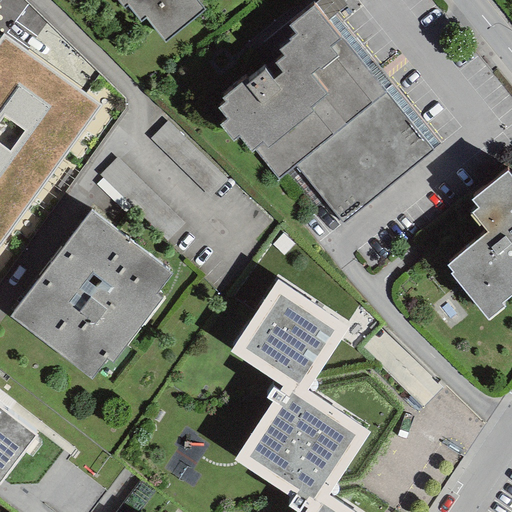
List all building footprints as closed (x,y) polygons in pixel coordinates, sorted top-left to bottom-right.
[(116,0),(124,9),(127,7),(140,23),(145,19),(165,43),(206,10),(197,0),(116,0)] [(342,0),(320,0),(315,4),(328,20),(335,15),(347,5),(342,0)] [(241,83),(221,99),(224,103),(217,108),(227,120),(220,125),(232,141),(238,136),(251,152),(254,150),(278,179),(295,166),(342,224),(433,150),(328,20),(315,4),(289,25),(295,33),(287,40),(289,42),(278,50),(283,57),(275,63),(282,73),(272,81),(264,70),(244,86),(241,83)] [(440,144),(335,15),(328,20),(433,150),(440,144)] [(2,34),(0,36),(0,245),(101,104),(2,34)] [(511,178),(507,172),(472,200),(478,208),(471,214),(487,233),(447,266),(452,272),(450,274),(488,321),(505,307),(502,303),(511,294),(511,178)] [(91,211),(9,316),(90,379),(105,359),(111,363),(163,298),(157,293),(172,274),(91,211)] [(234,460),(306,508),(303,511),(352,511),(328,496),(370,431),(307,390),(348,327),(277,280),(230,352),(283,386),(234,460)] [(0,482),(2,481),(37,436),(0,407),(0,482)]
